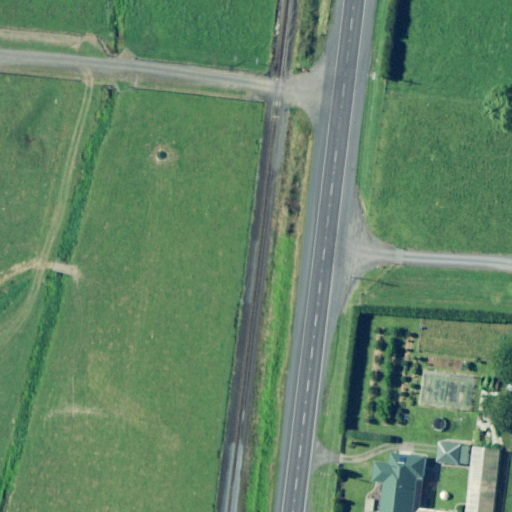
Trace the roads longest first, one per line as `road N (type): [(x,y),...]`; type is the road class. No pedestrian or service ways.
road 1 (primary): [(292,511),(353,0)]
road 2 (track): [(0,56),(342,97)]
road 3 (track): [(318,291),(511,303)]
